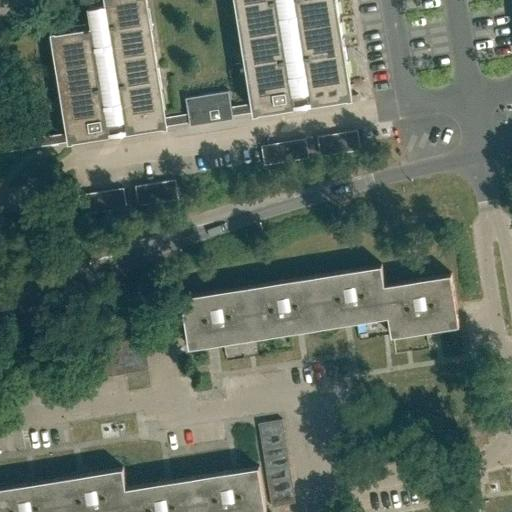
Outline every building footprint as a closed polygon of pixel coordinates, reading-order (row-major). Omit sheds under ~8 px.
[(68,30),(53,32),(69,131),(70,141),(167,126),(165,116),(146,0),(105,0),(106,3),(88,6),(91,20),(91,26),(68,30)] [(237,0),(254,101),(256,111),(352,96),(336,0),(237,0)] [(210,119),(256,111),(254,101),(252,102),(231,105),(229,89),(185,96),(188,112),(169,115),(165,116),(167,126),(190,122),(190,125),(210,122),(210,119)] [(317,135),(320,155),(361,149),(360,148),(357,129),(317,135)] [(0,152),(51,144),(70,141),(69,131),(0,142),(0,152)] [(294,139),(297,159),(309,157),(306,137),(294,139)] [(286,161),(297,159),(294,139),(283,141),(286,161)] [(275,163),(286,161),(283,141),(272,143),(275,163)] [(264,165),(275,163),(272,143),(261,145),(264,165)] [(135,185),(138,205),(179,199),(175,179),(135,185)] [(112,189),(116,209),(127,207),(124,187),(112,189)] [(105,210),(116,209),(112,189),(101,191),(105,210)] [(94,212),(105,210),(101,191),(90,192),(94,212)] [(82,214),(94,212),(90,192),(79,194),(82,214)] [(382,264),(315,274),(323,325),(351,321),(357,320),(390,315),(385,283),(382,264)] [(385,283),(390,315),(393,334),(403,332),(459,324),(456,303),(451,272),(385,283)] [(296,329),(323,325),(315,274),(249,284),(257,336),(291,330),(296,329)] [(225,340),(257,336),(249,284),(181,295),(184,314),(189,346),(216,342),(225,340)] [(119,337),(142,333),(141,321),(117,325),(119,337)] [(121,350),(145,346),(142,333),(119,337),(121,350)] [(122,362),(146,358),(145,346),(121,350),(122,362)] [(124,374),(122,362),(121,350),(109,352),(113,376),(124,374)] [(101,378),(113,376),(109,352),(97,354),(101,378)] [(89,379),(101,378),(97,354),(85,356),(89,379)] [(77,381),(89,379),(85,356),(74,358),(77,381)] [(66,383),(77,381),(74,358),(62,360),(66,383)] [(122,362),(124,374),(126,374),(147,370),(148,370),(146,358),(122,362)] [(54,385),(66,383),(62,360),(50,361),(54,385)] [(42,387),(54,385),(50,361),(38,363),(42,387)] [(30,389),(42,387),(38,363),(27,365),(30,389)] [(18,391),(30,389),(27,365),(15,367),(15,370),(18,391)] [(261,435),(285,431),(283,419),(259,423),(261,435)] [(263,447),(287,443),(285,431),(261,435),(263,447)] [(265,459),(288,455),(287,443),(263,447),(265,459)] [(267,470),(290,467),(288,455),(265,459),(267,470)] [(192,476),(197,511),(266,511),(259,465),(238,469),(231,470),(192,476)] [(129,511),(126,486),(123,467),(83,473),(76,474),(56,477),(61,511),(129,511)] [(268,482),(292,478),(290,467),(267,470),(268,482)] [(197,511),(192,476),(171,479),(165,480),(126,486),(129,511),(197,511)] [(29,482),(0,486),(0,511),(61,511),(56,477),(36,481),(29,482)] [(270,494),(294,490),(292,478),(268,482),(270,494)] [(294,490),(270,494),(272,506),(296,502),(294,490)]
